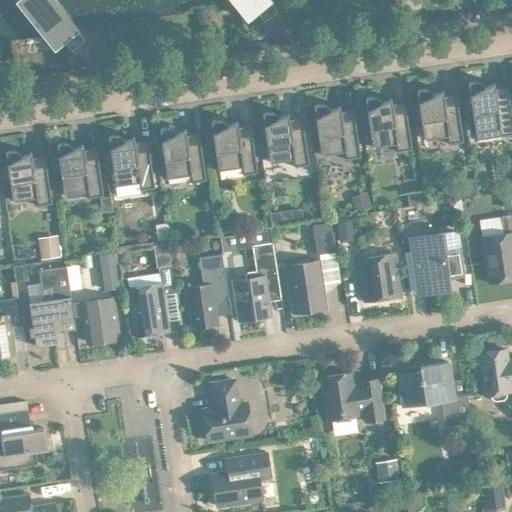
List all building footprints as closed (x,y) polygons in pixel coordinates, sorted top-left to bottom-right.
[(30,0),(23,6),(45,33),(51,40),(60,33),(72,48),(85,38),(55,0),(30,0)] [(234,0),(238,4),(243,11),(253,4),(265,20),(278,9),(271,0),(234,0)] [(472,107),(477,137),(511,132),(511,110),(508,84),(495,86),(494,80),(485,84),(484,83),(483,82),(481,80),(479,79),(477,78),(476,78),(474,78),(472,78),(470,79),(468,80),(470,94),(465,94),(464,94),(463,94),(465,109),(467,109),(467,108),(472,107)] [(424,137),(450,133),(451,141),(464,139),(457,92),(444,94),(443,88),(443,87),(433,92),(432,91),(432,90),(430,88),(429,87),(428,87),(426,86),(425,86),(423,86),(421,86),(419,86),(418,87),(417,88),(419,101),(413,102),(413,101),(412,102),(414,117),(415,117),(415,116),(421,115),(424,137)] [(373,144),(399,141),(400,149),(412,147),(405,100),(392,102),(391,95),(382,100),(381,98),(380,97),(379,96),(377,95),(374,94),(373,93),(371,93),(369,94),(367,94),(365,95),(366,96),(368,109),(362,110),(362,109),(360,109),(363,124),(364,124),(370,123),(373,144)] [(321,152),(347,148),(349,157),(361,155),(354,107),(341,109),(340,103),(330,107),(329,105),(327,104),(326,102),(323,101),(321,101),(319,101),(317,102),(316,102),(314,103),(316,117),(310,118),(310,117),(309,117),(311,132),(312,132),(312,131),(318,130),(321,152)] [(270,160),(296,156),(297,164),(310,162),(302,115),(289,117),(288,111),(288,110),(279,115),(278,113),(277,112),(276,111),(275,111),(273,110),(271,109),(269,109),(267,109),(265,109),(264,110),(263,111),(265,124),(259,125),(258,125),(260,140),(261,140),(261,139),(267,138),(270,160)] [(219,167),(244,164),(246,172),(258,170),(251,123),(238,125),(237,118),(228,123),(226,121),(225,119),(224,118),(222,117),(221,117),(219,116),(218,116),(216,116),(213,117),(211,118),(211,119),(213,132),(207,133),(207,132),(206,132),(208,147),(210,147),(215,146),(219,167)] [(167,175),(193,171),(194,180),(207,178),(200,130),(187,132),(186,126),(185,126),(176,130),(175,128),(173,126),(171,125),(169,124),(166,124),(164,124),(161,125),(160,126),(162,139),(156,141),(156,140),(155,140),(157,155),(158,155),(158,154),(164,153),(167,175)] [(116,183),(142,179),(143,187),(155,186),(148,138),(135,140),(134,134),(134,133),(125,138),(124,137),(123,136),(122,134),(120,133),(118,132),(116,132),(114,132),(113,132),(111,132),(109,133),(108,134),(109,134),(111,147),(105,148),(103,148),(105,163),(107,163),(107,162),(112,161),(116,183)] [(64,191),(90,187),(92,195),(104,193),(97,146),(84,148),(83,141),(73,146),(72,144),(72,143),(70,142),(68,141),(66,140),(64,139),(62,139),(59,140),(57,141),(57,142),(59,155),(53,156),(53,155),(52,155),(54,171),(55,170),(61,169),(64,191)] [(13,198),(39,194),(40,203),(52,201),(45,153),(32,155),(31,149),(22,153),(21,152),(20,151),(19,149),(17,148),(16,148),(14,147),(12,147),(10,147),(9,147),(7,148),(5,149),(6,149),(8,163),(2,164),(2,163),(0,163),(3,178),(4,178),(4,177),(10,176),(13,198)] [(474,177),(460,179),(463,194),(476,192),(474,177)] [(172,181),(164,182),(165,190),(173,189),(172,181)] [(424,189),(408,191),(410,203),(426,201),(424,189)] [(511,192),(502,194),(504,206),(511,205),(511,192)] [(368,193),(352,200),(357,210),(372,204),(368,193)] [(111,194),(100,195),(102,210),(113,209),(111,194)] [(511,212),(501,214),(504,231),(482,234),(489,280),(511,277),(511,212)] [(354,215),(336,217),(340,240),(357,237),(354,215)] [(236,217),(223,218),(224,230),(237,229),(236,217)] [(313,223),(317,252),(335,249),(331,220),(313,223)] [(423,234),(414,246),(421,291),(448,287),(447,274),(462,272),(456,229),(423,234)] [(244,232),(221,235),(223,249),(247,246),(244,232)] [(59,239),(40,241),(42,257),(61,254),(59,239)] [(268,296),(271,292),(281,291),(273,240),(252,243),(256,268),(248,270),(245,273),(246,276),(234,278),(240,318),(270,313),(268,296)] [(365,248),(362,252),(362,255),(359,255),(365,299),(401,294),(394,250),(378,253),(377,249),(373,247),(365,248)] [(129,248),(118,250),(119,260),(125,259),(130,253),(129,248)] [(114,250),(98,252),(103,288),(119,286),(114,250)] [(189,302),(193,325),(218,321),(215,299),(229,297),(222,252),(199,255),(203,283),(187,285),(187,290),(184,290),(186,302),(189,302)] [(286,263),(293,310),(326,305),(319,258),(286,263)] [(14,263),(16,279),(28,277),(25,261),(14,263)] [(128,285),(135,333),(169,328),(164,292),(175,291),(171,263),(159,265),(161,281),(128,285)] [(29,324),(30,334),(34,333),(36,344),(55,341),(56,345),(67,344),(64,329),(76,327),(67,264),(39,268),(43,298),(30,300),(33,324),(29,324)] [(0,353),(15,351),(11,324),(22,322),(18,295),(0,297),(0,353)] [(87,323),(89,340),(118,336),(112,295),(83,300),(85,313),(84,316),(85,321),(87,323)] [(511,385),(511,382),(511,360),(508,361),(506,347),(478,351),(480,362),(476,363),(473,367),(475,375),(478,378),(482,377),(485,392),(492,391),(492,395),(495,398),(504,397),(506,393),(506,389),(511,388),(511,385)] [(467,392),(454,394),(449,359),(428,362),(429,367),(417,369),(417,365),(398,365),(397,365),(403,404),(441,398),(445,424),(471,420),(467,392)] [(360,382),(353,383),(351,370),(322,374),(328,418),(358,413),(358,412),(365,411),(366,419),(384,416),(378,376),(360,379),(360,382)] [(203,407),(208,438),(252,431),(248,400),(239,402),(235,377),(211,381),(214,397),(216,397),(217,405),(203,407)] [(0,447),(0,466),(37,461),(35,448),(47,447),(44,425),(32,427),(31,422),(30,422),(28,408),(0,412),(0,427),(2,427),(3,431),(1,431),(4,447),(0,447)] [(229,469),(213,472),(217,504),(262,497),(259,477),(271,475),(267,449),(233,455),(234,466),(232,466),(229,469)] [(472,458),(437,464),(440,482),(475,477),(472,458)] [(397,463),(377,466),(379,480),(400,477),(397,463)] [(503,483),(484,485),(487,509),(506,506),(503,483)] [(56,511),(55,501),(31,504),(29,493),(0,497),(0,499),(1,511),(56,511)]
